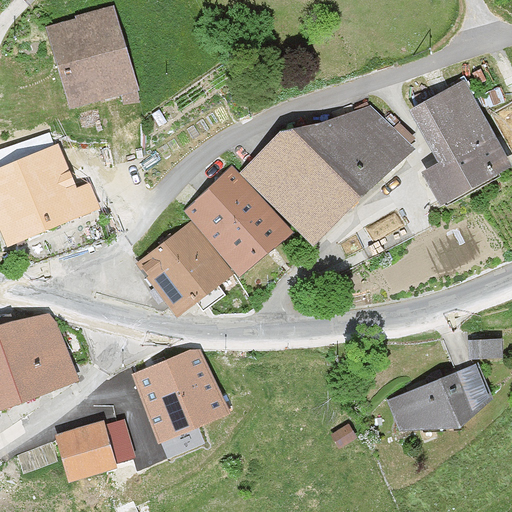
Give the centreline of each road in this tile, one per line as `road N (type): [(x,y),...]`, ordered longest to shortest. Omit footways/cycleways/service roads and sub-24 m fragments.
road 1 (residential): [(32,296),(106,256),(198,163),(250,129),(491,44)]
road 2 (tertiary): [(130,322),(202,333),(355,328),(437,312),(511,282)]
road 3 (residential): [(130,322),(82,393),(0,449)]
